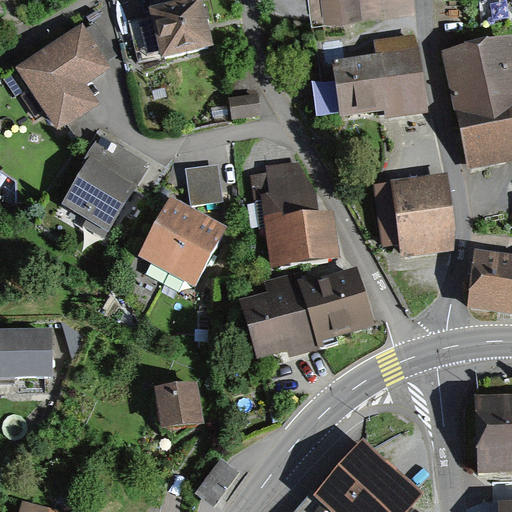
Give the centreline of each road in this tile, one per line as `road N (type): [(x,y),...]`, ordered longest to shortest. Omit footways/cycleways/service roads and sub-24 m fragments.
road 1 (residential): [(246,0),(258,67),(407,358)]
road 2 (residential): [(448,348),(464,238),(423,0)]
road 3 (tertiary): [(407,358),(335,406),(244,511)]
road 4 (residential): [(432,351),(454,511)]
